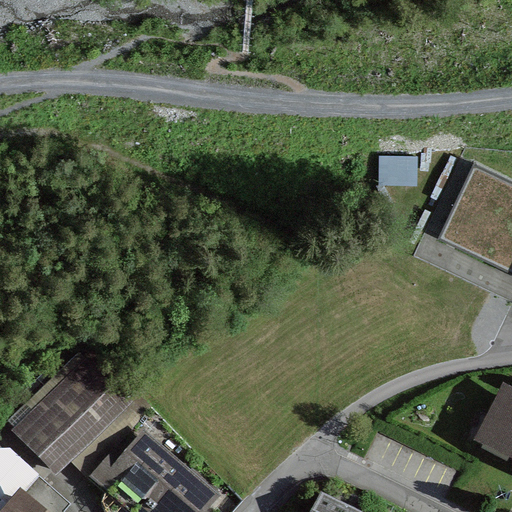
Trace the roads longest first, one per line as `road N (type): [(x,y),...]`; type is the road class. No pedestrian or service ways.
road 1 (track): [(52,125),(511,331)]
road 2 (residential): [(307,452),(362,405),(403,383),(511,358)]
road 3 (residential): [(430,511),(307,452)]
